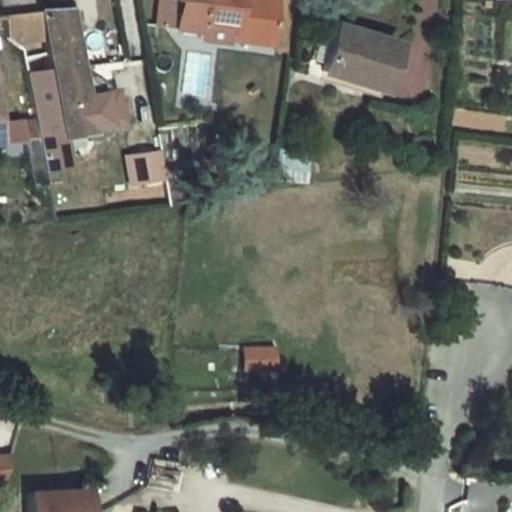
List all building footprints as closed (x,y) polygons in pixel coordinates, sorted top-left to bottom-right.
[(35,0),(5,0),(6,9),(36,6),(35,0)] [(240,42),(240,35),(276,38),(280,0),(177,0),(177,5),(187,6),(186,15),(181,20),(180,34),(206,36),(205,38),(209,43),(235,45),(240,42)] [(409,45),(344,30),(333,75),(399,90),(409,45)] [(96,34),(48,39),(50,63),(74,60),(90,155),(66,157),(67,167),(118,164),(96,34)] [(275,47),(276,38),(240,35),(240,42),(240,43),(275,47)] [(0,171),(26,170),(5,43),(0,43),(0,171)] [(158,151),(119,153),(121,187),(160,185),(158,151)] [(239,369),(273,370),(273,343),(239,343),(239,369)] [(285,372),(245,370),(244,389),(284,391),(285,372)]
